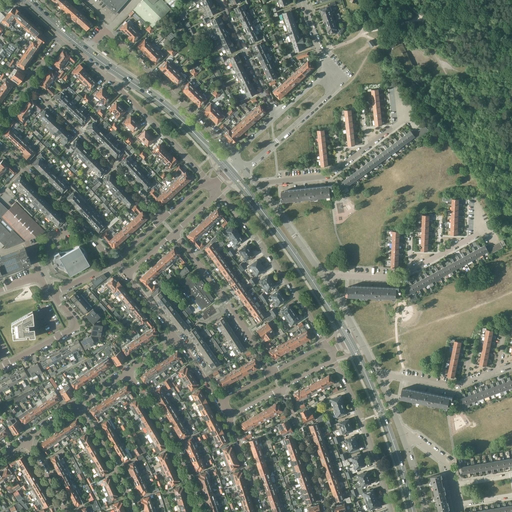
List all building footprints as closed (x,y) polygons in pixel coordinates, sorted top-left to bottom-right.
[(61,8),(63,10),(69,3),(67,2),(65,0),(63,0),(58,6),(61,8)] [(114,10),(113,12),(115,13),(127,0),(102,0),(111,8),(111,9),(113,11),(113,10),(114,10)] [(142,19),(151,28),(170,9),(162,0),(141,0),(133,10),(142,19)] [(65,12),(67,14),(74,7),(71,5),(72,3),(70,2),(69,3),(63,10),(65,12)] [(204,9),(206,12),(215,8),(213,4),(212,4),(211,3),(203,7),(203,9),(204,9)] [(234,9),(237,14),(245,9),(243,7),(245,6),(244,4),(234,9)] [(321,14),(322,15),(331,12),(330,6),(320,10),(320,11),(321,14)] [(72,19),(79,12),(74,7),(67,14),(70,17),(70,16),(72,18),(72,19)] [(21,13),(20,13),(15,8),(13,8),(13,9),(12,8),(8,13),(6,16),(6,17),(12,23),(15,20),(21,13)] [(215,8),(206,12),(205,13),(206,14),(206,15),(203,16),(204,17),(202,19),(203,21),(206,20),(205,18),(217,12),(215,8)] [(245,9),(237,14),(236,14),(238,17),(239,17),(240,18),(249,14),(247,12),(246,13),(245,9)] [(291,11),(283,13),(283,14),(282,14),(284,20),(293,16),(292,14),(292,13),(292,11),(291,11)] [(76,21),(77,22),(83,16),(83,15),(84,14),(82,12),(81,14),(79,12),(72,19),(75,22),(76,21)] [(324,19),(324,21),(333,18),(331,12),(322,15),(322,16),(323,15),(323,16),(322,17),(323,18),(324,19)] [(16,27),(19,24),(25,17),(22,15),(23,15),(21,13),(15,20),(17,22),(14,25),(13,26),(15,28),(15,27),(16,27)] [(240,21),(242,23),(250,20),(248,17),(250,17),(249,14),(240,18),(241,21),(240,21)] [(15,28),(13,26),(14,25),(12,23),(6,17),(5,16),(4,18),(2,21),(4,24),(8,28),(15,32),(17,29),(16,27),(15,27),(15,28)] [(81,26),(82,26),(87,20),(83,16),(77,22),(79,24),(79,25),(80,26),(81,26)] [(209,23),(210,26),(221,21),(219,16),(207,22),(206,20),(203,21),(204,23),(205,22),(206,25),(209,23)] [(280,27),(286,24),(294,22),(294,19),(294,17),(293,17),(293,16),(284,20),(285,23),(280,24),(280,27)] [(25,17),(19,24),(23,28),(29,21),(27,18),(26,19),(25,17)] [(326,26),(335,23),(333,18),(324,21),(325,23),(325,24),(325,26),(326,26)] [(243,25),(244,28),(253,24),(258,22),(257,19),(255,20),(252,22),(251,19),(250,20),(242,23),(243,26),(243,25)] [(89,21),(87,20),(82,26),(84,28),(83,29),(85,30),(86,30),(87,30),(89,29),(88,28),(92,24),(92,23),(90,20),(89,21)] [(213,31),(223,26),(222,25),(223,24),(221,20),(221,21),(210,26),(213,31)] [(23,28),(27,31),(33,25),(31,23),(31,22),(29,21),(23,28)] [(122,32),(123,33),(124,33),(132,26),(129,23),(130,23),(128,21),(120,29),(122,31),(122,32)] [(295,22),(294,22),(286,24),(288,28),(286,28),(287,31),(288,30),(296,27),(296,25),(296,24),(295,23),(295,22)] [(336,27),(335,23),(326,26),(326,27),(329,34),(331,33),(331,34),(335,33),(335,32),(337,31),(336,28),(337,28),(336,27)] [(254,26),(253,24),(244,28),(245,28),(244,29),(245,31),(246,31),(247,33),(261,26),(260,24),(257,25),(254,26)] [(27,31),(32,35),(38,28),(35,26),(35,27),(33,25),(27,31)] [(248,39),(257,35),(258,34),(257,31),(259,30),(262,29),(262,28),(264,27),(263,25),(261,26),(247,33),(248,35),(246,35),(248,39)] [(132,26),(124,33),(125,33),(124,35),(126,36),(127,36),(128,37),(135,31),(136,31),(136,30),(137,30),(135,28),(134,29),(132,26)] [(223,26),(213,31),(215,36),(216,35),(217,35),(222,32),(225,31),(224,28),(224,29),(223,26)] [(290,36),(290,35),(298,33),(297,30),(298,30),(297,28),(296,27),(288,30),(289,33),(288,34),(289,36),(290,36)] [(40,30),(38,28),(32,35),(36,39),(40,34),(42,32),(40,31),(40,30)] [(135,31),(128,37),(128,38),(128,39),(129,41),(130,41),(131,41),(131,40),(133,42),(141,34),(139,32),(138,32),(136,30),(136,31),(135,31)] [(226,34),(225,31),(222,32),(217,35),(216,35),(219,40),(228,36),(227,34),(226,34)] [(174,35),(171,32),(164,39),(168,42),(174,35)] [(292,41),(300,38),(299,36),(300,35),(299,33),(298,33),(290,35),(290,36),(289,36),(291,42),(292,41)] [(42,35),(40,34),(36,39),(34,40),(37,42),(36,44),(40,47),(41,45),(42,43),(43,43),(45,40),(46,39),(46,38),(42,35)] [(258,37),(257,35),(248,39),(251,43),(261,38),(260,36),(258,37)] [(220,43),(221,45),(230,41),(229,39),(228,36),(219,40),(221,42),(220,43)] [(142,50),(149,43),(147,41),(148,40),(146,38),(138,46),(140,48),(140,49),(141,51),(142,50)] [(303,38),(300,38),(292,41),(291,42),(293,47),(294,47),(304,44),(305,43),(303,38)] [(222,51),(233,46),(234,46),(232,42),(231,43),(230,41),(221,45),(219,46),(222,51)] [(38,50),(40,47),(36,44),(33,42),(31,44),(29,46),(36,51),(37,50),(38,50)] [(252,47),(255,51),(263,48),(265,47),(263,42),(252,47)] [(11,47),(7,52),(10,55),(16,48),(10,43),(8,45),(11,47)] [(153,47),(149,44),(149,43),(142,50),(144,52),(144,54),(145,55),(146,54),(146,55),(153,47)] [(305,46),(304,44),(294,47),(296,52),(306,49),(306,48),(305,46)] [(395,52),(392,51),(392,52),(392,53),(392,54),(392,55),(393,55),(393,56),(400,63),(401,66),(402,65),(407,71),(408,71),(409,71),(410,71),(410,70),(410,69),(411,69),(412,69),(412,68),(413,67),(413,66),(413,65),(412,64),(404,47),(403,47),(403,46),(402,46),(401,45),(400,45),(399,46),(398,46),(398,47),(397,47),(397,48),(396,49),(396,50),(397,50),(397,51),(395,52)] [(28,49),(26,51),(33,56),(35,54),(35,53),(36,51),(29,46),(27,48),(28,49)] [(223,53),(224,53),(225,55),(235,51),(233,46),(222,51),(223,53)] [(149,57),(150,59),(158,51),(153,47),(146,55),(147,55),(146,56),(148,57),(149,57)] [(263,48),(255,51),(254,52),(256,55),(257,55),(258,56),(265,53),(267,52),(265,50),(264,50),(263,48)] [(150,59),(151,59),(151,60),(152,62),(153,61),(155,63),(165,54),(160,49),(158,52),(158,51),(150,59)] [(60,55),(67,60),(68,58),(74,63),(76,61),(69,55),(66,52),(63,50),(60,55)] [(33,56),(26,51),(25,53),(24,53),(23,55),(30,60),(31,58),(31,59),(33,56)] [(265,53),(258,56),(259,59),(260,61),(268,57),(270,56),(268,51),(267,52),(265,53)] [(229,61),(231,63),(239,59),(237,54),(227,59),(228,61),(229,61)] [(22,57),(20,60),(27,65),(29,63),(28,62),(30,60),(23,55),(21,57),(22,57)] [(67,60),(60,55),(59,56),(58,57),(57,58),(57,59),(56,60),(63,64),(65,66),(69,61),(67,60)] [(268,57),(260,61),(261,64),(262,64),(263,66),(271,62),(272,61),(270,56),(268,57)] [(232,69),(241,64),(240,63),(242,63),(240,59),(239,59),(231,63),(232,66),(231,66),(232,69)] [(25,68),(27,65),(20,60),(19,62),(18,61),(16,64),(23,69),(25,67),(25,68)] [(63,64),(56,60),(53,65),(55,67),(56,66),(61,69),(62,67),(62,66),(63,64)] [(172,64),(167,60),(160,68),(162,70),(161,71),(163,72),(164,72),(172,64)] [(303,64),(310,72),(311,70),(312,71),(313,70),(313,68),(314,68),(310,64),(311,64),(308,61),(305,64),(305,63),(303,64)] [(263,69),(264,71),(272,67),(271,64),(272,64),(271,62),(263,66),(264,68),(263,69)] [(168,76),(176,68),(172,64),(164,72),(166,74),(166,75),(167,76),(168,76)] [(234,70),(235,73),(244,69),(243,67),(242,67),(241,64),(232,69),(233,71),(234,70)] [(303,64),(299,68),(305,76),(307,74),(308,75),(309,73),(309,72),(310,72),(303,64)] [(74,75),(76,77),(77,77),(83,70),(84,69),(80,65),(72,74),(73,75),(74,75)] [(192,75),(198,68),(196,66),(190,72),(192,75)] [(266,74),(267,76),(277,71),(276,71),(275,69),(274,70),(272,67),(264,71),(266,74)] [(171,79),(173,81),(181,72),(180,71),(179,72),(176,68),(168,76),(169,77),(168,78),(170,79),(171,79)] [(199,68),(198,68),(192,75),(194,77),(201,70),(199,68)] [(295,72),(295,73),(301,79),(303,78),(304,78),(305,77),(305,76),(299,68),(295,72)] [(14,69),(11,72),(21,80),(24,76),(23,76),(24,74),(17,70),(14,69)] [(237,79),(245,74),(244,72),(245,72),(244,69),(235,73),(236,76),(237,79)] [(52,72),(49,70),(45,75),(52,80),(54,78),(56,76),(51,72),(52,72)] [(78,79),(81,81),(88,74),(85,72),(83,70),(77,77),(76,77),(76,78),(78,80),(78,79)] [(277,71),(267,76),(266,76),(269,81),(277,77),(276,75),(278,74),(277,71)] [(19,83),(21,80),(11,72),(8,77),(10,79),(17,84),(18,83),(19,83)] [(181,72),(173,81),(173,82),(174,83),(175,83),(177,85),(187,75),(185,73),(184,74),(181,72)] [(297,83),(298,82),(299,82),(301,81),(301,80),(301,79),(295,73),(293,75),(292,74),(290,76),(297,83)] [(90,77),(88,74),(81,81),(83,84),(85,86),(85,85),(92,79),(90,77)] [(239,80),(240,83),(249,79),(247,77),(245,74),(237,79),(238,81),(239,80)] [(44,78),(42,80),(50,85),(51,83),(52,84),(53,81),(52,80),(45,75),(45,76),(44,76),(43,77),(44,78)] [(295,85),(297,83),(290,76),(289,77),(289,78),(287,81),(292,87),(293,87),(294,87),(295,86),(295,85)] [(85,85),(85,86),(87,88),(87,89),(89,90),(96,83),(94,81),(95,81),(92,78),(92,79),(85,85)] [(4,83),(3,85),(10,90),(11,87),(12,85),(13,84),(8,80),(8,81),(6,79),(4,82),(4,83)] [(249,79),(240,83),(241,86),(240,86),(241,89),(251,84),(250,84),(249,82),(250,82),(249,79)] [(55,93),(50,89),(52,86),(50,85),(42,80),(39,85),(42,87),(42,86),(46,89),(53,96),(55,93)] [(194,86),(191,83),(193,81),(191,80),(182,90),(184,92),(183,92),(185,94),(186,94),(194,86)] [(286,80),(281,84),(288,91),(289,91),(290,91),(291,90),(291,89),(292,87),(287,81),(286,80)] [(243,94),(254,89),(251,84),(241,89),(243,91),(243,90),(245,93),(243,94)] [(284,95),(285,95),(287,94),(287,93),(288,91),(281,84),(280,86),(278,88),(284,95)] [(1,86),(0,87),(0,89),(6,94),(7,92),(8,93),(10,90),(3,85),(1,87),(1,86)] [(57,94),(55,97),(54,98),(59,102),(65,96),(63,94),(65,92),(65,91),(67,89),(63,86),(61,89),(63,91),(58,95),(57,94)] [(190,98),(197,91),(195,89),(196,88),(194,86),(186,94),(188,96),(187,97),(189,98),(190,98)] [(214,96),(220,89),(218,87),(212,94),(214,96)] [(284,95),(278,88),(277,87),(273,91),(274,92),(274,93),(277,97),(278,99),(279,99),(280,99),(281,99),(283,98),(282,96),(284,95)] [(220,89),(214,96),(216,98),(220,94),(223,91),(221,88),(220,89)] [(379,95),(379,94),(378,90),(382,90),(382,88),(378,88),(378,89),(371,90),(371,89),(367,90),(368,91),(371,91),(372,96),(379,95)] [(98,101),(99,100),(106,92),(104,90),(103,90),(102,89),(94,96),(95,96),(94,97),(95,98),(95,99),(98,101)] [(256,94),(254,89),(243,94),(244,96),(243,97),(244,99),(256,94)] [(92,93),(89,90),(85,94),(86,95),(82,98),(84,101),(88,97),(92,93)] [(193,100),(195,103),(203,94),(201,92),(200,93),(197,91),(190,98),(191,98),(190,99),(192,101),(193,100)] [(109,95),(106,92),(99,100),(102,102),(101,103),(103,105),(110,97),(109,95)] [(204,93),(203,94),(195,103),(194,103),(196,105),(197,105),(199,107),(207,99),(205,97),(206,96),(204,93)] [(59,102),(63,106),(69,99),(67,98),(69,96),(67,94),(65,96),(59,102)] [(383,94),(379,94),(379,95),(372,96),(372,101),(373,102),(380,101),(380,100),(379,96),(383,96),(383,94)] [(70,99),(69,99),(63,106),(67,110),(79,97),(77,95),(72,101),(70,99)] [(67,110),(71,113),(77,107),(74,105),(80,98),(79,97),(67,110)] [(38,113),(42,109),(35,103),(32,100),(29,98),(26,102),(25,103),(32,108),(34,106),(38,109),(36,111),(38,113)] [(383,102),(383,101),(383,100),(380,100),(380,101),(373,102),(372,101),(368,101),(369,105),(373,104),(373,108),(380,107),(380,106),(380,102),(383,102)] [(22,108),(30,113),(31,114),(33,111),(31,110),(32,108),(25,103),(25,104),(24,104),(23,105),(23,106),(22,108)] [(111,112),(114,114),(121,106),(118,104),(116,103),(114,105),(113,104),(112,105),(113,106),(109,110),(111,112)] [(207,117),(208,116),(216,108),(215,107),(215,108),(212,105),(213,105),(211,103),(203,111),(205,113),(204,113),(205,114),(204,115),(206,116),(207,116),(207,117)] [(71,113),(74,117),(84,106),(83,105),(79,109),(77,107),(71,113)] [(99,107),(97,109),(95,107),(93,108),(99,114),(102,111),(106,107),(104,105),(103,106),(102,105),(100,108),(99,107)] [(254,108),(261,116),(262,115),(263,115),(265,113),(265,112),(262,108),(263,108),(260,105),(260,106),(259,105),(257,108),(255,106),(254,108)] [(86,108),(84,106),(74,117),(78,121),(84,114),(82,112),(82,111),(86,108)] [(115,118),(116,117),(117,119),(122,114),(123,113),(125,111),(123,109),(121,106),(114,114),(112,115),(115,118)] [(384,106),(380,106),(380,107),(373,108),(374,114),(381,113),(381,112),(380,108),(384,108),(384,106)] [(212,119),(212,120),(220,112),(217,109),(218,108),(216,107),(216,108),(208,116),(210,117),(210,118),(211,120),(212,119)] [(20,111),(19,112),(26,117),(28,114),(29,115),(30,113),(22,108),(21,109),(20,109),(19,111),(20,111)] [(249,112),(250,113),(256,120),(258,118),(259,119),(261,117),(260,116),(261,116),(254,108),(249,112)] [(355,110),(355,108),(351,109),(344,110),(344,109),(340,109),(341,112),(344,111),(345,116),(352,116),(352,115),(352,111),(355,110)] [(222,114),(220,112),(212,120),(212,121),(214,122),(215,122),(217,124),(224,117),(226,119),(231,115),(234,111),(232,109),(228,112),(225,115),(223,113),(222,114)] [(44,110),(41,114),(40,113),(31,122),(33,124),(38,119),(40,121),(41,120),(43,121),(49,115),(44,110)] [(256,120),(250,113),(249,112),(248,111),(244,115),(252,124),(254,122),(254,123),(257,121),(256,120)] [(26,117),(19,112),(16,117),(18,119),(17,121),(22,124),(25,120),(24,120),(26,117)] [(385,114),(385,113),(384,112),(381,112),(381,113),(374,114),(374,120),(382,119),(381,118),(381,114),(385,114)] [(84,114),(78,121),(83,125),(85,123),(84,122),(89,117),(92,120),(94,117),(91,114),(90,116),(88,114),(86,116),(84,114)] [(45,123),(47,125),(53,119),(49,115),(43,121),(41,123),(43,125),(45,123)] [(240,118),(242,121),(248,127),(250,126),(250,127),(253,125),(252,124),(244,115),(240,118)] [(86,128),(91,133),(97,126),(95,124),(97,122),(97,120),(96,119),(94,117),(92,120),(94,121),(89,126),(86,128)] [(125,125),(128,128),(135,120),(132,118),(130,117),(123,124),(125,126),(125,125)] [(375,126),(382,125),(382,120),(385,120),(385,118),(381,118),(382,119),(374,120),(375,126)] [(53,119),(47,125),(49,127),(45,131),(47,133),(49,130),(50,129),(57,122),(53,119)] [(7,138),(13,131),(19,124),(14,120),(12,122),(9,127),(7,128),(8,129),(5,131),(4,132),(3,134),(2,135),(3,136),(4,137),(6,138),(6,137),(7,138)] [(137,123),(135,120),(128,128),(130,130),(130,131),(132,133),(139,125),(137,123)] [(248,128),(248,127),(242,121),(240,123),(238,122),(237,124),(238,125),(244,131),(245,130),(246,130),(248,128)] [(52,130),(54,132),(61,126),(57,122),(50,129),(52,131),(52,130)] [(94,136),(98,140),(104,134),(102,131),(108,125),(107,124),(104,126),(102,128),(94,136)] [(239,135),(240,135),(234,129),(232,130),(230,129),(228,130),(225,127),(225,126),(223,124),(219,127),(221,130),(225,134),(224,135),(224,136),(225,138),(231,145),(236,139),(240,136),(239,135)] [(231,126),(234,129),(240,135),(241,134),(242,134),(244,132),(243,131),(244,131),(238,125),(236,127),(233,124),(231,126)] [(98,125),(97,126),(91,133),(94,136),(102,128),(98,125)] [(56,138),(64,129),(61,126),(54,132),(53,134),(56,138)] [(10,139),(11,141),(21,130),(20,128),(18,130),(17,130),(16,130),(14,133),(13,131),(7,138),(8,139),(10,139)] [(13,143),(14,145),(20,138),(18,136),(21,133),(23,130),(22,129),(21,130),(11,141),(12,142),(13,143)] [(60,137),(62,140),(63,139),(68,133),(64,129),(56,138),(52,142),(54,143),(60,137)] [(106,136),(104,134),(98,140),(102,144),(115,131),(113,129),(106,136)] [(317,131),(318,137),(325,136),(325,135),(325,131),(328,131),(328,129),(324,129),(324,130),(317,131)] [(102,144),(105,147),(112,141),(109,139),(111,137),(113,135),(114,135),(116,132),(115,131),(102,144)] [(140,139),(142,142),(149,134),(147,132),(146,132),(144,131),(137,138),(139,140),(140,139)] [(414,135),(411,131),(407,134),(405,131),(403,132),(405,135),(406,134),(410,140),(415,137),(414,135)] [(358,134),(357,133),(357,132),(354,133),(347,134),(347,140),(355,140),(354,138),(354,135),(358,134)] [(20,138),(14,145),(16,146),(17,147),(18,148),(25,141),(27,139),(29,137),(31,134),(32,133),(31,133),(28,136),(27,135),(25,137),(22,140),(20,138)] [(70,140),(73,137),(68,133),(63,139),(62,140),(66,143),(69,139),(70,140)] [(152,137),(149,134),(142,142),(144,144),(144,145),(146,147),(153,139),(151,137),(152,137)] [(398,136),(400,139),(401,138),(406,144),(410,140),(406,134),(405,135),(402,137),(400,135),(398,136)] [(318,137),(319,143),(326,142),(326,141),(325,137),(329,137),(328,135),(325,135),(325,136),(318,137)] [(347,140),(348,147),(355,146),(355,141),(358,140),(358,138),(354,138),(355,140),(347,140)] [(401,138),(400,139),(397,141),(395,138),(393,140),(395,142),(396,142),(401,148),(406,144),(401,138)] [(109,151),(117,143),(119,141),(118,139),(114,143),(112,141),(105,147),(109,151)] [(80,144),(75,140),(73,142),(73,143),(69,148),(67,146),(65,149),(66,150),(67,150),(71,154),(73,151),(80,144)] [(20,150),(22,152),(28,146),(26,143),(26,142),(25,141),(18,148),(20,149),(20,150)] [(319,143),(319,149),(326,148),(326,147),(326,143),(329,143),(329,141),(326,141),(326,142),(319,143)] [(388,143),(390,146),(391,145),(396,151),(401,148),(396,142),(395,142),(392,145),(390,142),(388,143)] [(117,143),(109,151),(113,155),(119,149),(117,147),(119,145),(117,143)] [(73,155),(75,157),(83,148),(80,144),(73,151),(75,153),(73,155)] [(113,155),(117,159),(119,157),(119,156),(124,151),(126,154),(129,152),(128,151),(130,149),(131,148),(128,145),(124,149),(123,148),(121,150),(119,149),(113,155)] [(152,160),(156,156),(163,149),(164,149),(161,146),(159,145),(151,152),(148,155),(152,160)] [(384,147),(386,149),(387,149),(391,155),(396,151),(391,145),(390,146),(387,148),(385,145),(384,147)] [(28,146),(22,152),(24,153),(25,154),(24,155),(25,156),(32,149),(33,148),(31,147),(30,148),(28,146)] [(319,149),(320,155),(327,154),(327,153),(327,149),(330,149),(330,147),(326,147),(326,148),(319,149)] [(80,159),(87,152),(83,148),(75,157),(72,159),(74,161),(78,157),(80,159)] [(24,157),(27,160),(28,159),(29,160),(36,153),(32,149),(25,156),(24,157)] [(129,152),(126,154),(128,156),(123,161),(123,160),(120,163),(124,167),(131,161),(129,159),(131,157),(130,156),(134,152),(132,149),(131,149),(129,152)] [(156,156),(158,158),(157,159),(157,160),(159,161),(160,161),(168,153),(165,150),(165,151),(163,149),(156,156)] [(387,149),(386,149),(383,152),(381,149),(379,150),(381,153),(382,152),(386,158),(391,155),(387,149)] [(34,167),(36,168),(42,162),(45,159),(41,156),(43,153),(41,152),(36,157),(38,158),(32,164),(34,166),(34,167)] [(83,163),(91,156),(87,152),(80,159),(82,162),(79,164),(81,166),(83,163)] [(374,154),(376,157),(377,156),(381,162),(386,158),(382,152),(381,153),(378,155),(376,153),(374,154)] [(164,165),(165,164),(172,157),(170,156),(170,155),(168,153),(160,161),(162,164),(163,163),(164,165)] [(327,154),(320,155),(321,161),(328,160),(328,159),(327,155),(330,155),(330,153),(327,153),(327,154)] [(88,166),(94,159),(91,156),(83,163),(87,167),(88,166)] [(173,156),(172,157),(165,164),(167,167),(169,169),(177,160),(173,156)] [(369,157),(371,160),(372,159),(376,165),(381,162),(377,156),(376,157),(373,159),(371,156),(369,157)] [(91,170),(98,163),(94,159),(88,166),(90,168),(86,172),(88,173),(90,171),(91,170)] [(321,161),(321,167),(328,166),(328,161),(331,161),(331,159),(328,159),(328,160),(321,161)] [(364,161),(366,164),(367,163),(372,169),(376,165),(372,159),(371,160),(368,162),(366,160),(364,161)] [(3,160),(0,162),(0,167),(4,172),(8,168),(14,175),(16,172),(9,166),(7,163),(4,160),(3,160)] [(46,165),(40,171),(41,173),(42,174),(43,176),(50,169),(48,167),(50,165),(50,164),(52,162),(50,161),(48,163),(46,165)] [(128,170),(136,163),(136,162),(135,161),(133,163),(131,161),(124,167),(128,170)] [(39,170),(40,171),(46,165),(45,163),(44,164),(42,162),(36,168),(37,170),(39,170)] [(98,163),(91,170),(93,171),(96,173),(102,167),(98,163)] [(136,163),(128,170),(131,174),(138,168),(136,166),(137,164),(136,163)] [(367,163),(366,164),(363,166),(361,163),(359,165),(361,167),(362,167),(367,173),(372,169),(367,163)] [(179,175),(187,183),(187,182),(188,183),(190,180),(192,178),(189,176),(179,166),(174,170),(177,172),(179,170),(181,173),(179,175)] [(50,169),(43,176),(45,177),(46,178),(47,179),(58,168),(56,167),(54,169),(52,171),(50,169)] [(103,173),(104,173),(106,171),(102,167),(96,173),(95,174),(97,178),(98,177),(98,178),(103,173)] [(355,168),(357,171),(357,170),(362,176),(361,177),(363,179),(365,178),(363,176),(367,173),(362,167),(361,167),(358,170),(356,167),(355,168)] [(58,168),(47,179),(49,181),(49,182),(51,183),(57,177),(55,174),(57,172),(59,170),(58,168)] [(131,174),(135,178),(142,172),(140,170),(138,168),(131,174)] [(352,170),(351,171),(350,172),(352,174),(353,174),(357,180),(361,177),(362,176),(357,170),(357,171),(354,173),(352,170)] [(135,178),(139,182),(145,176),(142,172),(135,178)] [(139,182),(142,186),(148,180),(155,174),(154,172),(148,177),(146,175),(145,176),(139,182)] [(57,177),(51,183),(52,185),(53,185),(55,186),(64,177),(66,175),(65,174),(62,176),(59,178),(57,177)] [(113,179),(109,174),(107,176),(107,177),(103,181),(107,185),(113,179)] [(345,175),(347,178),(348,177),(352,183),(357,180),(353,174),(352,174),(349,177),(347,174),(345,175)] [(176,180),(183,187),(185,185),(185,184),(187,183),(179,175),(178,176),(178,177),(177,177),(178,178),(176,180)] [(17,186),(24,179),(22,178),(21,178),(20,176),(13,182),(17,186)] [(57,189),(58,190),(65,184),(68,181),(64,177),(55,186),(56,188),(57,189)] [(340,179),(342,182),(343,181),(347,187),(352,183),(348,177),(347,178),(344,180),(342,178),(340,179)] [(24,179),(17,186),(19,188),(17,190),(19,192),(19,191),(27,184),(26,182),(25,181),(24,179)] [(109,190),(117,182),(113,179),(107,185),(109,187),(107,189),(108,190),(109,190)] [(103,182),(102,182),(101,180),(98,183),(91,189),(94,191),(103,182)] [(148,180),(142,186),(147,191),(150,188),(151,190),(157,184),(155,182),(152,184),(151,182),(150,182),(148,180)] [(170,182),(178,190),(180,189),(181,189),(183,187),(176,180),(174,182),(173,181),(172,183),(171,182),(170,182)] [(342,191),(344,194),(345,193),(343,190),(347,187),(343,181),(342,182),(339,184),(337,181),(335,182),(338,185),(342,190),(342,191)] [(109,190),(112,194),(120,186),(117,182),(109,190)] [(168,187),(168,188),(175,195),(177,192),(178,190),(170,182),(169,184),(167,186),(168,187)] [(29,185),(27,184),(19,191),(21,193),(23,191),(25,193),(31,187),(30,185),(29,185)] [(65,184),(58,190),(60,192),(61,192),(62,194),(70,187),(68,185),(67,186),(65,184)] [(281,192),(282,202),(331,197),(330,192),(333,191),(335,191),(334,189),(332,189),(332,185),(329,186),(329,185),(329,187),(281,192)] [(112,194),(115,198),(124,190),(120,186),(112,194)] [(25,197),(27,198),(34,191),(33,189),(33,188),(31,187),(25,193),(27,195),(25,197)] [(165,189),(163,190),(170,198),(172,196),(172,197),(175,195),(168,188),(166,190),(165,189)] [(74,191),(67,198),(68,200),(70,202),(77,196),(79,194),(75,190),(74,191)] [(119,198),(121,200),(127,194),(124,190),(115,198),(114,200),(115,202),(119,198)] [(162,193),(160,195),(166,202),(168,200),(168,199),(170,198),(163,190),(161,192),(162,193)] [(28,201),(30,199),(32,201),(39,194),(37,193),(36,192),(34,191),(27,198),(26,199),(28,201)] [(164,204),(166,202),(160,195),(158,197),(154,192),(151,194),(156,199),(155,199),(159,203),(158,203),(161,206),(163,204),(164,204)] [(32,204),(34,206),(42,198),(41,197),(40,196),(39,194),(32,201),(34,203),(32,204)] [(72,204),(74,206),(82,198),(79,194),(77,196),(70,202),(71,204),(72,204)] [(121,200),(125,204),(131,198),(127,194),(121,200)] [(40,208),(46,202),(45,200),(44,200),(42,198),(34,206),(36,208),(38,206),(40,208)] [(82,198),(74,206),(75,207),(75,208),(77,210),(86,202),(82,198)] [(132,206),(135,204),(136,203),(131,198),(125,204),(128,208),(131,205),(132,206)] [(26,241),(46,233),(45,232),(16,202),(8,210),(2,216),(20,235),(26,241)] [(41,211),(43,212),(49,206),(48,204),(48,203),(46,202),(40,208),(42,210),(41,211)] [(80,212),(81,213),(89,205),(86,202),(77,210),(79,212),(80,212)] [(83,216),(84,218),(93,209),(89,205),(81,213),(82,215),(83,216)] [(140,209),(136,205),(132,209),(134,211),(135,210),(139,214),(137,216),(143,223),(146,220),(148,217),(146,215),(145,215),(142,212),(140,209)] [(51,207),(49,206),(43,212),(45,214),(45,213),(47,215),(54,209),(52,208),(51,207)] [(46,217),(49,221),(57,213),(55,212),(55,211),(54,209),(47,215),(46,217)] [(88,221),(95,215),(97,213),(94,209),(93,209),(84,218),(86,219),(87,220),(88,221)] [(218,209),(215,211),(215,210),(212,212),(213,213),(218,219),(219,219),(221,217),(225,222),(222,224),(225,226),(229,223),(223,215),(219,212),(220,211),(218,209)] [(58,215),(57,213),(49,221),(49,222),(50,224),(53,221),(55,223),(61,217),(59,215),(58,215)] [(219,220),(219,219),(218,219),(213,213),(211,215),(211,214),(208,216),(214,223),(216,221),(217,222),(219,220)] [(0,241),(7,248),(21,243),(24,242),(19,237),(20,235),(2,216),(0,214),(0,241)] [(92,225),(98,219),(95,215),(88,221),(90,223),(90,224),(92,225)] [(133,216),(131,217),(139,226),(141,224),(143,223),(137,216),(135,218),(133,216)] [(206,219),(204,221),(211,227),(213,226),(212,225),(214,223),(208,216),(206,218),(206,219)] [(58,227),(59,228),(67,225),(66,222),(63,223),(64,221),(63,219),(63,218),(61,217),(55,223),(54,224),(58,227)] [(110,223),(107,226),(109,228),(118,220),(116,217),(110,222),(110,223)] [(129,223),(135,230),(138,228),(137,227),(139,226),(131,217),(130,219),(131,221),(129,223)] [(102,223),(100,221),(101,220),(99,218),(98,219),(92,225),(93,227),(94,228),(95,229),(102,223)] [(209,229),(211,227),(204,221),(203,222),(202,222),(200,224),(206,231),(208,229),(209,229)] [(97,231),(98,232),(99,233),(106,227),(104,225),(102,223),(95,229),(97,231)] [(126,224),(124,226),(131,233),(132,232),(133,232),(135,230),(129,223),(127,225),(126,224)] [(198,226),(196,228),(202,235),(204,233),(203,233),(206,231),(200,224),(197,226),(198,226)] [(230,227),(229,226),(227,228),(228,229),(224,231),(228,236),(236,231),(237,230),(236,229),(236,228),(235,226),(234,226),(233,225),(230,227)] [(131,233),(124,226),(122,228),(123,229),(121,231),(127,238),(129,235),(131,233)] [(202,235),(196,228),(194,230),(194,229),(191,232),(197,238),(200,236),(200,237),(202,235)] [(118,232),(116,234),(122,241),(124,239),(125,240),(127,238),(121,231),(118,233),(118,232)] [(228,236),(231,241),(239,235),(236,231),(228,236)] [(109,234),(106,232),(102,235),(111,246),(113,249),(116,247),(118,245),(112,238),(110,240),(107,236),(109,234)] [(197,238),(191,232),(189,234),(187,236),(189,239),(190,238),(200,249),(204,245),(201,242),(199,244),(195,240),(197,238)] [(122,241),(116,234),(114,235),(115,236),(112,238),(118,245),(121,243),(121,242),(122,241)] [(243,240),(239,235),(231,241),(233,244),(232,244),(233,247),(238,244),(240,242),(242,241),(243,240)] [(208,253),(217,247),(215,244),(213,246),(211,244),(205,249),(205,250),(206,251),(207,252),(208,253)] [(483,254),(488,251),(487,249),(485,245),(480,247),(479,244),(477,245),(478,249),(479,248),(483,254)] [(246,245),(243,247),(241,248),(241,249),(236,252),(238,254),(239,253),(241,256),(250,250),(246,245)] [(60,268),(61,269),(62,269),(64,270),(66,270),(70,276),(89,264),(86,258),(86,257),(86,256),(86,255),(86,254),(85,253),(85,252),(85,251),(84,251),(84,250),(83,250),(83,249),(82,248),(81,247),(80,247),(79,247),(78,246),(70,251),(68,251),(67,252),(64,252),(62,252),(61,253),(59,253),(54,256),(55,257),(54,258),(54,259),(54,260),(54,261),(54,262),(54,263),(55,264),(56,265),(57,266),(57,267),(58,267),(59,268),(60,268)] [(217,247),(208,253),(209,255),(209,256),(210,257),(211,257),(211,258),(218,253),(216,250),(218,249),(217,247)] [(471,248),(473,251),(474,251),(478,257),(483,254),(479,248),(478,249),(475,250),(473,247),(471,248)] [(26,265),(31,263),(28,256),(27,253),(26,251),(25,248),(17,251),(0,257),(0,275),(2,275),(3,275),(2,274),(5,273),(5,274),(5,275),(5,276),(6,276),(8,276),(10,275),(11,275),(14,274),(16,273),(18,272),(20,271),(21,271),(21,270),(21,269),(20,269),(19,268),(23,266),(24,266),(24,267),(26,266),(26,265)] [(171,249),(169,252),(175,259),(177,257),(181,261),(183,259),(176,251),(177,250),(174,248),(172,250),(171,249)] [(253,255),(250,250),(241,256),(240,257),(242,260),(244,262),(248,259),(251,257),(250,257),(253,255)] [(466,251),(468,254),(469,254),(472,260),(478,257),(474,251),(473,251),(470,253),(468,250),(466,251)] [(173,261),(175,259),(169,252),(167,253),(167,254),(165,256),(172,264),(174,262),(173,261)] [(218,253),(211,258),(211,259),(212,260),(213,260),(214,262),(222,257),(218,253)] [(461,254),(463,257),(464,257),(467,263),(472,260),(469,254),(468,254),(465,256),(463,253),(461,254)] [(160,259),(167,266),(168,268),(172,264),(165,256),(163,257),(160,259)] [(456,257),(457,260),(458,260),(462,266),(467,263),(464,257),(463,257),(459,259),(458,256),(456,257)] [(222,257),(214,262),(216,264),(216,265),(217,266),(218,267),(225,262),(222,257)] [(165,268),(167,266),(160,259),(158,261),(159,262),(157,263),(163,270),(165,269),(165,268)] [(458,260),(457,260),(454,262),(452,259),(450,260),(452,263),(453,262),(456,269),(462,266),(458,260)] [(251,272),(252,271),(261,265),(257,260),(254,262),(252,263),(252,264),(247,267),(251,272)] [(225,262),(218,267),(218,268),(219,269),(221,271),(228,266),(225,262)] [(445,263),(447,266),(448,265),(451,272),(456,269),(453,262),(452,263),(449,265),(447,262),(445,263)] [(155,264),(152,267),(158,274),(161,272),(163,270),(157,263),(155,265),(155,264)] [(261,265),(252,271),(254,274),(252,275),(254,277),(259,274),(261,272),(264,270),(261,265)] [(442,265),(441,265),(440,266),(442,269),(442,268),(446,275),(445,275),(447,278),(449,277),(447,274),(451,272),(448,265),(447,266),(443,268),(442,265)] [(224,275),(224,276),(231,271),(228,266),(221,271),(222,273),(223,275),(224,275)] [(156,276),(158,274),(152,267),(150,269),(148,271),(155,278),(157,276),(156,276)] [(181,276),(185,273),(189,271),(186,267),(178,272),(181,276)] [(435,268),(436,272),(437,271),(441,277),(445,275),(446,275),(442,268),(442,269),(438,271),(436,268),(435,268)] [(429,271),(431,274),(432,274),(435,280),(441,277),(437,271),(436,272),(433,273),(431,270),(429,271)] [(146,272),(144,274),(150,281),(153,279),(153,280),(155,278),(148,271),(147,273),(146,272)] [(226,278),(227,280),(234,275),(231,271),(224,276),(225,279),(226,278)] [(424,274),(426,277),(427,277),(430,283),(429,284),(431,286),(434,285),(432,282),(435,280),(432,274),(431,274),(428,276),(426,273),(424,274)] [(144,274),(143,275),(141,276),(142,277),(139,279),(142,282),(142,281),(146,285),(152,292),(156,288),(154,285),(152,287),(148,283),(150,281),(144,274)] [(230,284),(231,285),(238,280),(236,277),(237,276),(236,274),(234,275),(227,280),(229,282),(228,282),(230,284)] [(103,275),(92,280),(95,284),(90,288),(92,290),(106,278),(104,276),(103,275)] [(262,287),(271,280),(268,275),(265,277),(262,278),(263,279),(258,282),(262,287)] [(110,288),(117,282),(116,280),(115,278),(114,278),(113,276),(107,281),(108,282),(106,283),(109,286),(107,287),(109,290),(110,288)] [(190,298),(192,296),(204,288),(205,286),(200,280),(198,282),(196,279),(192,282),(188,276),(181,282),(187,290),(185,291),(186,292),(186,291),(190,297),(190,298)] [(422,279),(421,276),(419,277),(421,280),(425,286),(426,286),(429,284),(430,283),(427,277),(426,277),(422,279)] [(414,280),(415,283),(416,283),(419,289),(425,286),(421,280),(417,282),(415,279),(414,280)] [(235,291),(243,285),(241,282),(240,283),(238,280),(231,285),(232,286),(231,287),(233,289),(235,291)] [(275,285),(273,283),(271,280),(262,287),(265,292),(270,289),(272,288),(272,287),(275,285)] [(122,285),(119,282),(118,281),(117,282),(110,288),(112,290),(111,291),(112,293),(117,290),(116,290),(119,288),(121,287),(120,286),(122,285)] [(411,285),(414,292),(419,289),(416,283),(415,283),(412,285),(410,282),(408,283),(410,286),(411,285)] [(237,294),(238,295),(245,290),(243,287),(244,287),(243,285),(235,291),(236,292),(236,293),(237,294)] [(406,288),(405,285),(403,286),(405,289),(409,295),(408,295),(410,298),(412,297),(411,295),(411,294),(414,292),(411,285),(410,286),(406,288)] [(116,298),(117,296),(124,290),(122,288),(122,289),(121,287),(119,288),(116,290),(117,290),(112,293),(116,298)] [(348,287),(348,297),(396,299),(396,293),(399,294),(401,294),(401,291),(399,291),(399,287),(396,287),(396,289),(348,287)] [(156,290),(157,291),(151,295),(153,297),(157,302),(164,296),(166,294),(164,291),(163,290),(162,290),(161,291),(159,288),(156,290)] [(209,301),(212,299),(204,288),(192,296),(197,302),(202,309),(210,302),(209,301)] [(249,293),(252,292),(254,290),(253,288),(248,292),(246,289),(245,290),(238,295),(238,296),(239,298),(240,298),(241,299),(249,293)] [(70,300),(72,303),(79,296),(75,292),(75,293),(73,290),(67,294),(70,297),(69,298),(70,300)] [(117,296),(120,300),(123,298),(122,298),(124,296),(125,297),(127,295),(125,293),(126,292),(124,290),(117,296)] [(271,298),(273,301),(282,295),(278,290),(275,292),(273,293),(273,294),(268,297),(270,299),(271,298)] [(244,303),(244,304),(251,299),(249,296),(251,295),(249,293),(241,299),(242,301),(242,302),(243,303),(244,303)] [(81,294),(79,296),(72,303),(74,305),(75,304),(76,306),(85,298),(81,294)] [(123,298),(120,300),(124,304),(131,298),(129,296),(129,297),(127,295),(125,297),(124,296),(122,298),(123,298)] [(285,300),(282,295),(273,301),(275,304),(274,305),(275,307),(280,304),(282,303),(282,302),(285,300)] [(157,302),(160,306),(167,300),(169,298),(168,297),(166,299),(164,296),(157,302)] [(88,303),(85,298),(76,306),(78,308),(77,308),(79,311),(88,303)] [(124,304),(127,308),(130,306),(129,306),(131,304),(132,305),(134,303),(132,301),(133,300),(131,298),(124,304)] [(255,303),(251,299),(244,304),(245,304),(244,305),(246,307),(248,308),(255,303)] [(167,300),(160,306),(163,310),(170,305),(167,300)] [(92,307),(88,303),(79,311),(81,313),(82,312),(83,314),(92,307)] [(128,314),(129,313),(138,306),(136,304),(135,305),(134,303),(132,305),(131,304),(129,306),(130,306),(127,308),(125,310),(128,314)] [(172,303),(170,305),(163,310),(167,314),(174,309),(176,307),(172,303)] [(251,312),(251,313),(258,308),(255,303),(248,308),(249,310),(248,311),(250,313),(251,312)] [(283,316),(292,310),(289,305),(286,307),(285,307),(283,308),(283,309),(278,312),(280,315),(281,314),(283,316)] [(138,313),(141,311),(139,309),(139,308),(138,306),(129,313),(132,317),(134,316),(136,314),(138,312),(138,313)] [(86,317),(88,319),(96,313),(93,308),(86,314),(87,316),(86,317)] [(253,315),(254,317),(261,312),(258,308),(251,313),(251,314),(252,315),(253,315)] [(167,314),(170,319),(177,313),(174,309),(167,314)] [(292,310),(283,316),(287,321),(295,315),(292,310)] [(136,314),(134,316),(137,320),(144,315),(143,312),(142,313),(141,311),(138,313),(138,312),(136,314)] [(263,311),(261,312),(254,317),(255,319),(255,320),(256,321),(257,321),(258,323),(261,320),(265,317),(264,317),(263,315),(265,313),(263,311)] [(33,324),(33,323),(32,312),(11,324),(13,339),(18,338),(35,337),(34,328),(30,329),(29,324),(33,324)] [(100,317),(96,313),(88,319),(91,322),(91,321),(93,323),(100,322),(99,318),(100,317)] [(170,319),(173,323),(180,317),(177,313),(170,319)] [(296,314),(295,315),(287,321),(289,324),(288,324),(290,326),(294,323),(294,324),(297,322),(296,322),(300,319),(299,318),(299,317),(298,316),(297,316),(296,314)] [(139,326),(145,321),(147,319),(146,317),(144,315),(137,320),(139,322),(138,324),(139,326)] [(219,327),(226,322),(223,317),(222,318),(221,316),(215,320),(219,327)] [(184,322),(180,317),(173,323),(176,327),(184,322)] [(149,329),(154,337),(156,335),(158,333),(149,320),(148,320),(147,319),(145,321),(146,322),(145,324),(147,327),(149,326),(151,328),(149,329)] [(190,327),(189,325),(185,320),(184,322),(176,327),(180,332),(183,330),(183,331),(186,329),(188,329),(190,327)] [(92,326),(91,329),(101,331),(102,326),(101,325),(100,322),(93,323),(93,326),(92,326)] [(222,331),(229,326),(226,322),(219,327),(222,331)] [(260,335),(260,336),(271,328),(271,327),(268,322),(265,324),(264,323),(256,329),(257,330),(257,331),(258,333),(259,335),(260,335)] [(298,329),(300,333),(305,342),(310,339),(309,337),(310,337),(306,330),(303,325),(301,322),(297,325),(296,326),(298,329)] [(222,331),(225,336),(232,331),(229,326),(222,331)] [(190,337),(198,332),(195,327),(192,329),(191,328),(190,327),(188,329),(186,329),(183,331),(186,334),(187,333),(190,337)] [(145,333),(149,339),(151,338),(152,338),(154,337),(149,329),(149,330),(148,328),(143,331),(145,333)] [(275,334),(273,331),(271,328),(260,336),(260,337),(261,338),(262,338),(263,339),(265,341),(275,334)] [(100,337),(101,331),(91,329),(91,332),(92,332),(91,335),(97,340),(99,336),(100,337)] [(235,336),(232,331),(225,336),(228,340),(235,336)] [(190,337),(193,342),(201,336),(198,332),(190,337)] [(302,343),(305,342),(300,333),(299,333),(298,332),(294,334),(295,337),(300,345),(302,343)] [(145,333),(140,336),(145,343),(147,341),(149,339),(145,333)] [(88,336),(85,337),(90,346),(95,344),(94,343),(97,340),(91,335),(88,337),(88,336)] [(140,336),(135,339),(140,346),(142,344),(142,345),(145,343),(140,336)] [(201,336),(193,342),(196,346),(204,341),(201,336)] [(228,340),(231,345),(238,340),(235,336),(228,340)] [(85,349),(90,346),(85,337),(82,339),(83,340),(80,341),(85,349)] [(292,337),(289,339),(294,347),(297,346),(298,346),(300,345),(295,337),(293,338),(292,337)] [(131,342),(136,349),(138,348),(137,347),(140,346),(135,339),(131,342)] [(292,349),(294,347),(289,339),(288,340),(288,341),(285,343),(289,351),(292,349)] [(460,348),(461,347),(461,343),(465,344),(465,342),(462,341),(461,342),(455,341),(455,340),(450,339),(450,343),(454,343),(453,347),(460,348)] [(73,342),(77,351),(82,348),(78,340),(76,341),(75,340),(73,342)] [(238,340),(231,345),(234,349),(241,345),(238,340)] [(127,341),(125,342),(131,351),(133,350),(133,351),(136,349),(131,342),(128,343),(127,341)] [(196,346),(199,350),(207,345),(204,341),(196,346)] [(72,353),(77,351),(73,342),(70,343),(70,344),(68,345),(72,353)] [(115,343),(116,343),(115,342),(112,343),(109,346),(113,351),(121,363),(126,360),(120,352),(117,353),(115,350),(117,350),(115,348),(117,346),(115,343)] [(130,352),(131,351),(125,342),(120,346),(121,347),(126,355),(127,354),(128,354),(130,353),(130,352)] [(282,343),(279,344),(284,353),(287,351),(287,352),(289,351),(285,343),(283,344),(282,343)] [(277,347),(274,348),(279,357),(281,355),(281,354),(284,353),(279,344),(277,346),(277,347)] [(72,353),(68,345),(66,346),(66,345),(63,347),(68,356),(72,353)] [(199,350),(203,355),(210,350),(207,345),(199,350)] [(247,347),(245,348),(244,349),(241,345),(234,349),(232,350),(235,355),(242,351),(243,353),(249,350),(247,347)] [(103,350),(107,355),(108,357),(110,356),(116,366),(121,363),(113,351),(109,346),(103,350)] [(59,350),(63,358),(68,356),(63,347),(60,348),(61,349),(59,350)] [(271,348),(272,349),(268,350),(273,360),(276,358),(277,358),(278,357),(279,357),(274,348),(274,347),(271,348)] [(58,361),(63,358),(59,350),(57,351),(56,350),(53,352),(58,361)] [(213,354),(210,350),(203,355),(206,359),(213,354)] [(53,363),(58,361),(53,352),(51,353),(51,354),(49,355),(53,363)] [(172,355),(177,362),(179,360),(182,364),(184,363),(177,352),(175,354),(174,353),(172,354),(172,355)] [(206,359),(209,364),(216,359),(213,354),(206,359)] [(53,363),(49,355),(47,356),(47,355),(44,357),(49,366),(53,363)] [(102,361),(107,368),(111,365),(107,358),(108,357),(107,355),(105,356),(104,357),(103,357),(102,356),(100,358),(101,359),(102,361)] [(170,357),(168,358),(169,360),(168,361),(170,363),(170,362),(172,365),(177,362),(172,355),(171,355),(170,356),(170,357)] [(44,368),(49,366),(44,357),(41,358),(42,359),(39,360),(40,363),(44,368)] [(173,367),(172,365),(170,362),(170,363),(168,361),(169,360),(168,358),(165,360),(164,360),(163,360),(163,361),(167,368),(170,366),(171,368),(173,367)] [(254,370),(256,369),(258,368),(257,367),(258,366),(254,358),(248,362),(249,362),(253,371),(254,370)] [(102,361),(101,359),(99,361),(99,362),(98,363),(103,371),(105,370),(105,369),(107,368),(102,361)] [(216,359),(209,364),(212,369),(211,369),(213,372),(218,368),(218,369),(222,366),(220,363),(220,364),(216,359)] [(161,363),(158,365),(159,367),(160,366),(162,368),(161,368),(163,371),(167,368),(163,361),(162,361),(161,362),(161,363)] [(245,363),(243,365),(248,373),(250,371),(251,372),(253,371),(249,362),(246,364),(245,363)] [(44,368),(40,363),(38,364),(37,363),(35,365),(35,364),(32,365),(37,374),(42,372),(41,370),(43,368),(44,368)] [(98,363),(93,366),(98,374),(100,372),(100,373),(103,371),(98,363)] [(37,374),(32,365),(29,367),(27,369),(28,369),(25,371),(28,377),(28,376),(31,375),(32,377),(37,374)] [(166,375),(163,371),(161,368),(162,368),(160,366),(159,367),(158,365),(156,366),(155,366),(154,366),(154,367),(158,374),(161,372),(165,378),(167,377),(166,375)] [(238,368),(242,376),(245,375),(245,374),(248,373),(243,365),(240,366),(241,367),(238,368)] [(98,374),(93,366),(88,370),(94,377),(96,376),(96,375),(98,374)] [(87,367),(82,371),(89,380),(91,379),(94,377),(88,370),(87,367)] [(154,377),(158,374),(154,367),(154,368),(153,367),(152,368),(152,369),(149,371),(151,373),(151,372),(153,374),(152,375),(154,377)] [(182,376),(189,372),(189,371),(189,370),(188,369),(187,369),(186,367),(178,372),(179,374),(180,374),(182,376)] [(235,369),(233,370),(237,379),(240,377),(242,376),(238,368),(235,370),(235,369)] [(21,370),(21,369),(18,371),(23,379),(28,377),(25,371),(24,369),(21,370)] [(231,372),(228,374),(232,382),(234,381),(234,380),(237,379),(233,370),(231,371),(231,372)] [(16,373),(14,374),(18,382),(19,384),(24,382),(23,379),(18,371),(15,372),(16,373)] [(79,376),(84,384),(87,382),(86,382),(89,380),(82,371),(78,374),(79,376)] [(145,373),(149,380),(152,378),(156,385),(158,384),(157,381),(154,377),(152,375),(153,374),(151,372),(151,373),(149,371),(147,372),(146,372),(145,373)] [(217,371),(213,373),(215,376),(216,379),(222,376),(220,374),(219,374),(217,371)] [(183,382),(185,381),(192,376),(192,375),(191,373),(190,373),(189,372),(182,376),(180,378),(183,382)] [(145,373),(145,374),(144,374),(144,373),(143,374),(143,375),(140,377),(145,383),(148,387),(150,386),(148,384),(149,380),(145,373)] [(9,376),(13,384),(18,382),(14,374),(12,375),(11,374),(9,376)] [(226,385),(227,384),(229,383),(230,383),(232,382),(228,374),(225,376),(224,375),(222,376),(226,385)] [(329,375),(324,378),(329,385),(332,384),(332,385),(335,383),(331,376),(330,377),(329,375)] [(4,379),(9,387),(13,384),(9,376),(6,377),(6,378),(4,379)] [(75,379),(80,386),(82,385),(84,384),(79,376),(75,379)] [(187,386),(188,386),(195,381),(194,379),(194,378),(193,377),(192,377),(192,376),(185,381),(186,384),(187,386)] [(222,376),(216,379),(220,386),(221,385),(222,387),(226,385),(222,376)] [(49,379),(55,389),(57,387),(51,378),(49,379)] [(329,386),(329,385),(324,378),(322,379),(321,379),(319,380),(324,388),(327,387),(329,386)] [(9,387),(4,379),(2,380),(2,379),(0,380),(0,382),(4,389),(5,392),(10,389),(9,387)] [(80,386),(75,379),(73,380),(72,379),(69,380),(70,382),(75,389),(80,386)] [(165,384),(168,389),(172,386),(168,379),(162,383),(164,385),(165,384)] [(317,382),(314,383),(319,392),(321,391),(321,390),(324,388),(319,380),(317,381),(317,382)] [(511,387),(510,381),(509,381),(505,383),(504,380),(502,380),(503,383),(504,383),(506,390),(511,387)] [(189,389),(190,391),(198,386),(197,384),(197,383),(196,381),(195,381),(188,386),(190,389),(189,389)] [(496,382),(497,385),(498,385),(501,392),(500,392),(501,396),(504,394),(503,391),(506,390),(504,383),(503,383),(499,385),(498,382),(496,382)] [(311,384),(309,386),(313,394),(317,392),(317,393),(319,392),(314,383),(312,385),(311,384)] [(490,384),(492,388),(493,387),(495,394),(500,392),(501,392),(498,385),(497,385),(494,387),(492,384),(490,384)] [(131,392),(127,386),(126,386),(125,386),(122,388),(122,389),(126,396),(129,394),(132,399),(133,399),(135,398),(134,397),(131,392)] [(153,394),(155,397),(163,392),(162,389),(163,388),(162,386),(152,392),(154,394),(153,394)] [(313,394),(309,386),(307,387),(307,388),(307,387),(304,389),(309,398),(311,396),(311,395),(313,394)] [(490,396),(495,394),(493,387),(492,388),(488,389),(487,386),(485,386),(486,390),(487,389),(490,396)] [(66,387),(63,388),(69,398),(74,394),(70,387),(67,389),(66,387)] [(69,398),(63,388),(61,390),(59,391),(60,394),(65,401),(69,398)] [(479,388),(480,392),(481,391),(484,398),(483,398),(484,402),(486,401),(485,398),(490,396),(487,389),(486,390),(482,391),(481,388),(479,388)] [(119,391),(118,392),(119,394),(118,395),(120,397),(120,396),(122,399),(126,396),(122,389),(121,389),(119,390),(119,391)] [(301,390),(299,391),(303,399),(306,398),(307,399),(309,398),(304,389),(301,390)] [(449,398),(403,389),(402,389),(400,399),(448,408),(449,403),(453,404),(454,402),(452,401),(452,397),(450,396),(449,398)] [(55,402),(60,399),(55,392),(54,390),(51,392),(49,393),(55,402)] [(203,395),(202,395),(201,393),(202,393),(201,391),(200,391),(200,390),(191,395),(194,400),(203,395)] [(474,390),(475,394),(476,393),(478,400),(477,400),(478,404),(480,403),(479,400),(483,398),(484,398),(481,391),(480,392),(477,393),(476,390),(474,390)] [(158,401),(166,396),(165,394),(165,393),(164,391),(163,392),(155,397),(156,398),(156,399),(157,401),(158,401)] [(295,393),(294,394),(293,394),(298,403),(301,409),(306,407),(303,402),(304,401),(304,400),(303,399),(299,391),(298,391),(295,393)] [(119,394),(118,392),(115,393),(114,393),(113,394),(113,395),(117,402),(122,399),(120,396),(120,397),(118,395),(119,394)] [(468,392),(469,396),(470,395),(473,402),(472,402),(473,406),(476,405),(474,401),(477,400),(478,400),(476,393),(475,394),(471,395),(470,392),(468,392)] [(45,396),(46,399),(51,406),(54,404),(53,404),(55,402),(49,393),(45,396)] [(462,394),(463,398),(464,397),(467,404),(466,404),(467,408),(470,407),(469,403),(472,402),(473,402),(470,395),(469,396),(465,397),(464,394),(462,394)] [(113,405),(117,402),(113,395),(112,395),(110,396),(110,397),(108,398),(109,400),(110,400),(111,402),(113,405)] [(203,397),(203,395),(194,400),(195,402),(194,403),(195,406),(197,405),(206,400),(206,399),(205,397),(204,397),(204,396),(203,397)] [(161,406),(169,401),(167,398),(168,398),(167,396),(166,396),(158,401),(159,402),(158,403),(159,404),(160,404),(161,406)] [(343,398),(342,397),(341,396),(337,397),(335,398),(330,400),(331,403),(333,406),(342,402),(343,402),(343,400),(343,398)] [(464,397),(463,398),(460,399),(459,396),(457,396),(458,400),(459,400),(461,406),(460,406),(462,410),(464,409),(462,406),(466,404),(467,404),(464,397)] [(104,401),(108,408),(113,405),(111,402),(110,400),(109,400),(108,398),(106,400),(105,399),(104,400),(104,401)] [(36,403),(37,405),(42,412),(44,410),(46,408),(41,400),(40,399),(36,403)] [(46,408),(48,407),(49,407),(51,406),(46,399),(44,400),(42,399),(41,400),(46,408)] [(131,406),(133,409),(140,405),(140,404),(139,402),(138,402),(137,400),(136,401),(135,401),(130,405),(130,406),(131,406)] [(197,412),(200,410),(208,406),(207,405),(208,404),(208,403),(207,401),(206,401),(206,400),(197,405),(199,408),(196,409),(197,412)] [(101,403),(99,404),(100,407),(101,406),(103,408),(102,408),(104,411),(108,408),(104,401),(103,401),(101,402),(101,403)] [(163,410),(163,411),(172,406),(169,401),(161,406),(162,408),(162,409),(163,410)] [(334,411),(344,408),(343,402),(342,402),(333,406),(334,411)] [(276,414),(280,412),(280,413),(283,412),(278,403),(275,404),(273,405),(273,406),(272,406),(276,414)] [(99,414),(104,411),(102,408),(103,408),(101,406),(100,407),(99,404),(97,406),(96,406),(95,406),(95,407),(94,407),(99,414)] [(37,405),(33,408),(37,415),(39,413),(40,414),(42,412),(37,405)] [(131,410),(134,415),(138,412),(139,412),(141,411),(140,410),(142,409),(141,407),(141,406),(141,405),(140,405),(133,409),(131,410)] [(174,408),(173,409),(172,406),(163,411),(164,412),(165,414),(166,414),(166,415),(175,410),(174,408)] [(201,412),(203,415),(211,411),(210,410),(211,410),(210,408),(209,408),(208,406),(200,410),(201,412)] [(270,408),(267,409),(272,418),(274,417),(273,416),(276,414),(272,406),(270,408)] [(27,410),(33,418),(35,417),(35,416),(37,415),(33,408),(32,407),(27,410)] [(92,409),(90,410),(95,417),(98,423),(103,420),(101,417),(99,418),(97,415),(99,414),(94,407),(92,408),(92,409)] [(302,417),(303,417),(312,412),(311,410),(312,410),(310,407),(307,409),(306,409),(300,412),(301,413),(300,413),(302,417)] [(343,414),(346,413),(344,408),(334,411),(335,414),(334,414),(335,417),(340,415),(343,414)] [(135,417),(137,416),(139,418),(146,414),(145,414),(146,413),(145,412),(144,412),(142,409),(140,410),(141,411),(139,412),(138,412),(134,415),(135,417)] [(264,411),(262,412),(266,420),(269,418),(270,419),(272,418),(267,409),(264,411)] [(16,414),(17,415),(18,416),(23,424),(28,421),(23,413),(21,410),(16,414)] [(23,413),(28,421),(30,419),(30,420),(33,418),(27,410),(23,413)] [(169,420),(177,415),(176,412),(175,410),(166,415),(168,417),(167,418),(168,420),(169,420)] [(212,413),(211,411),(203,415),(204,417),(205,420),(213,416),(213,415),(212,413)] [(261,424),(263,422),(266,420),(262,412),(259,413),(259,414),(256,415),(261,424)] [(305,423),(308,422),(315,419),(314,416),(315,415),(313,412),(312,412),(303,417),(302,418),(305,423)] [(9,414),(7,416),(18,432),(23,429),(17,420),(17,421),(15,417),(13,418),(11,416),(9,414)] [(141,423),(144,421),(144,422),(146,420),(146,419),(148,418),(147,417),(147,416),(147,415),(146,414),(139,418),(141,423)] [(180,420),(177,415),(169,420),(170,421),(169,421),(170,423),(171,423),(172,425),(180,420)] [(256,415),(254,417),(253,417),(251,418),(255,426),(259,424),(259,425),(261,424),(256,415)] [(18,432),(7,416),(5,417),(8,421),(8,422),(10,424),(11,425),(8,427),(14,435),(18,432)] [(202,429),(208,425),(216,421),(215,419),(216,418),(214,417),(214,416),(213,416),(205,420),(207,424),(201,427),(202,429)] [(144,428),(151,423),(151,422),(151,421),(150,421),(148,418),(146,419),(146,420),(144,422),(144,421),(141,423),(139,424),(142,429),(144,428)] [(255,426),(251,418),(249,419),(246,421),(250,429),(251,430),(253,428),(252,427),(255,426)] [(104,429),(113,424),(110,419),(102,423),(103,424),(101,425),(102,426),(102,427),(103,429),(104,429)] [(180,420),(172,425),(173,427),(174,429),(175,429),(183,424),(181,422),(184,421),(183,419),(180,420)] [(338,426),(339,429),(351,425),(349,419),(345,421),(345,420),(342,421),(342,422),(335,424),(336,427),(338,426)] [(71,423),(76,429),(79,428),(81,432),(83,431),(76,420),(74,421),(73,421),(72,422),(72,423),(71,423)] [(280,430),(290,426),(289,425),(290,425),(288,421),(288,420),(281,423),(278,425),(279,427),(280,430)] [(211,430),(219,426),(218,424),(218,423),(217,422),(216,422),(216,421),(208,425),(210,428),(207,430),(201,433),(202,435),(206,433),(211,430)] [(250,429),(246,421),(241,424),(242,425),(241,426),(245,433),(248,431),(247,430),(250,429)] [(69,424),(67,426),(68,428),(69,430),(70,430),(71,433),(76,429),(71,423),(70,423),(69,424)] [(151,423),(144,428),(147,432),(150,431),(152,430),(151,429),(154,428),(153,426),(153,425),(152,424),(151,424),(151,423)] [(310,429),(311,431),(319,428),(319,427),(317,423),(309,426),(309,427),(310,429)] [(105,431),(106,433),(109,432),(109,433),(111,432),(111,431),(113,430),(115,429),(113,424),(104,429),(104,430),(104,431),(105,431)] [(185,427),(183,424),(175,429),(175,430),(175,431),(176,432),(177,432),(178,434),(187,429),(188,428),(187,426),(185,427)] [(0,430),(4,437),(9,434),(4,426),(3,425),(0,426),(0,430)] [(353,431),(351,425),(339,429),(340,432),(339,432),(340,435),(347,433),(349,432),(353,431)] [(63,429),(62,429),(67,436),(71,433),(70,430),(69,430),(68,428),(67,426),(65,427),(64,427),(63,428),(63,429)] [(214,436),(222,431),(222,430),(222,428),(221,428),(220,427),(219,427),(219,426),(211,430),(212,432),(214,436)] [(282,433),(283,436),(293,431),(290,426),(280,430),(281,433),(282,433)] [(150,431),(147,432),(145,433),(148,438),(157,433),(157,432),(156,431),(155,430),(154,428),(151,429),(152,430),(150,431)] [(321,434),(321,433),(319,428),(311,431),(311,432),(312,434),(313,436),(321,434)] [(62,439),(67,436),(62,429),(61,429),(60,430),(60,431),(57,433),(58,434),(59,434),(61,436),(60,436),(62,439)] [(179,438),(180,437),(181,439),(190,434),(187,429),(178,434),(177,434),(177,435),(179,438)] [(109,438),(116,435),(113,430),(111,431),(111,432),(109,433),(109,432),(106,433),(108,436),(108,437),(108,438),(109,438)] [(211,444),(216,441),(224,437),(224,436),(225,435),(224,434),(225,434),(224,432),(223,432),(222,431),(214,436),(215,439),(215,440),(210,442),(211,444)] [(54,435),(53,435),(58,442),(62,439),(60,436),(61,436),(59,434),(58,434),(57,433),(56,434),(55,433),(54,434),(54,435)] [(157,433),(148,438),(150,441),(151,443),(155,440),(155,441),(158,439),(157,438),(159,437),(158,436),(159,434),(158,433),(157,433)] [(315,441),(315,442),(323,439),(321,434),(313,436),(314,439),(314,440),(314,441),(315,441)] [(51,442),(53,445),(58,442),(53,435),(52,435),(51,436),(51,437),(48,438),(50,440),(52,442),(51,442)] [(82,443),(89,439),(89,438),(88,437),(87,437),(86,435),(85,436),(85,435),(79,438),(82,443)] [(111,441),(112,444),(115,442),(114,441),(116,440),(116,441),(119,439),(116,435),(109,438),(109,439),(110,441),(111,441)] [(195,443),(192,437),(192,436),(189,438),(189,439),(183,442),(184,444),(183,444),(184,446),(185,446),(185,447),(195,443)] [(285,439),(287,445),(295,442),(294,439),(294,437),(293,437),(293,436),(285,439)] [(151,443),(154,448),(162,442),(163,441),(162,440),(161,440),(159,437),(157,438),(158,439),(155,441),(155,440),(151,443)] [(225,438),(224,437),(216,441),(217,444),(218,443),(219,446),(227,442),(227,441),(226,439),(225,438)] [(261,443),(259,437),(249,441),(249,442),(249,444),(250,444),(251,446),(259,444),(261,443)] [(345,446),(347,446),(357,442),(355,437),(351,438),(348,439),(343,441),(345,446)] [(45,441),(44,441),(48,448),(53,445),(51,442),(52,442),(50,440),(48,438),(46,440),(45,440),(45,441)] [(82,443),(85,448),(87,446),(88,446),(90,445),(89,444),(91,443),(90,442),(90,441),(90,440),(89,439),(82,443)] [(115,448),(122,444),(119,439),(116,441),(116,440),(114,441),(115,442),(112,444),(113,446),(114,448),(115,448)] [(324,442),(323,439),(315,442),(315,443),(315,444),(316,445),(317,447),(325,444),(324,442)] [(46,450),(48,448),(44,441),(44,442),(43,441),(42,442),(42,443),(39,444),(47,455),(48,454),(46,450)] [(154,448),(157,452),(157,453),(160,452),(159,451),(164,448),(165,447),(164,445),(164,444),(164,443),(163,443),(162,442),(154,448)] [(187,451),(188,452),(197,448),(198,447),(196,442),(195,443),(185,447),(186,449),(185,449),(186,451),(187,451)] [(359,448),(357,442),(347,446),(348,449),(346,449),(347,452),(352,451),(355,450),(359,448)] [(86,450),(88,453),(94,449),(94,448),(94,446),(93,446),(91,443),(89,444),(90,445),(88,446),(87,446),(85,448),(83,449),(84,451),(86,450)] [(116,450),(118,453),(120,452),(120,451),(122,450),(124,449),(122,444),(115,448),(115,449),(115,450),(116,450)] [(261,446),(260,446),(259,444),(251,446),(251,447),(251,448),(251,449),(252,449),(253,452),(262,448),(261,446)] [(318,452),(318,453),(327,450),(325,444),(317,447),(317,449),(317,450),(318,452)] [(222,455),(224,455),(233,451),(232,450),(233,450),(232,448),(231,448),(230,446),(221,450),(222,452),(221,453),(222,455)] [(133,450),(137,456),(142,453),(138,447),(133,450)] [(290,455),(298,452),(298,450),(298,449),(298,448),(297,447),(289,449),(290,455)] [(201,449),(198,450),(197,448),(188,452),(187,453),(188,455),(189,455),(190,457),(199,453),(202,451),(201,449)] [(263,454),(262,452),(263,451),(262,449),(262,448),(253,452),(254,454),(253,455),(254,456),(254,457),(255,457),(263,454)] [(94,449),(88,453),(90,457),(93,455),(93,456),(95,455),(95,454),(97,453),(96,451),(96,450),(95,449),(94,449)] [(120,457),(120,458),(127,454),(124,449),(122,450),(120,451),(120,452),(118,453),(119,455),(119,456),(119,457),(120,457)] [(328,452),(327,450),(318,453),(319,453),(318,454),(319,455),(320,455),(320,458),(331,454),(330,452),(328,452)] [(227,459),(235,456),(234,455),(235,455),(234,453),(233,453),(233,451),(224,455),(224,457),(226,456),(227,459)] [(168,457),(168,456),(167,454),(166,454),(165,452),(157,456),(158,459),(159,458),(160,461),(168,457)] [(290,455),(292,460),(300,457),(301,456),(300,455),(299,454),(298,452),(290,455)] [(98,456),(97,453),(95,454),(95,455),(93,456),(93,455),(90,457),(88,458),(90,460),(91,459),(93,462),(100,458),(100,457),(99,455),(98,456)] [(125,462),(130,459),(132,457),(129,453),(127,454),(120,458),(120,459),(121,460),(122,460),(123,462),(124,461),(125,462)] [(192,461),(201,457),(199,453),(190,457),(191,459),(190,459),(191,461),(192,461)] [(59,459),(58,457),(59,456),(58,454),(51,457),(52,457),(50,458),(51,460),(51,461),(51,462),(52,462),(52,463),(59,459)] [(256,462),(264,459),(263,454),(255,457),(254,458),(255,460),(256,460),(256,462)] [(322,462),(323,464),(331,461),(329,458),(332,457),(331,454),(320,458),(321,460),(321,461),(321,462),(322,462)] [(352,461),(353,463),(363,460),(361,454),(357,456),(357,455),(355,456),(347,459),(346,456),(341,458),(344,466),(350,465),(349,462),(352,461)] [(228,465),(229,464),(237,461),(236,459),(236,458),(236,457),(235,457),(235,456),(227,459),(228,462),(227,463),(228,465)] [(14,465),(16,467),(21,464),(23,463),(23,464),(26,462),(24,459),(24,458),(24,457),(23,457),(22,457),(15,461),(10,464),(11,467),(14,465)] [(161,463),(162,466),(170,462),(171,461),(170,459),(169,459),(168,457),(160,461),(159,461),(160,463),(161,463)] [(202,457),(201,457),(192,461),(192,462),(192,463),(192,465),(193,465),(194,467),(202,463),(203,462),(204,462),(208,460),(208,459),(206,459),(206,458),(203,459),(202,457)] [(294,466),(302,463),(302,461),(302,460),(301,458),(300,457),(292,460),(293,463),(292,464),(293,466),(294,466)] [(54,465),(55,467),(56,467),(57,467),(59,466),(65,463),(62,458),(59,459),(52,463),(53,463),(52,464),(53,465),(54,465)] [(101,464),(103,463),(101,461),(102,460),(101,459),(100,458),(93,462),(95,465),(96,467),(98,465),(100,463),(101,464)] [(266,459),(264,459),(256,462),(257,465),(257,467),(258,467),(258,468),(262,466),(263,468),(267,466),(266,465),(265,462),(267,461),(266,459)] [(490,462),(486,463),(485,463),(486,470),(487,470),(491,469),(492,473),(494,473),(493,469),(492,469),(491,462),(492,462),(492,459),(490,459),(490,462)] [(509,459),(503,460),(504,467),(505,467),(509,466),(510,470),(511,470),(511,466),(510,466),(509,459)] [(365,466),(363,460),(353,463),(352,464),(353,467),(349,468),(350,470),(351,470),(351,471),(358,468),(359,468),(361,467),(365,466)] [(483,463),(479,464),(481,471),(485,470),(486,474),(488,473),(487,470),(486,470),(485,463),(486,463),(486,460),(483,461),(483,463)] [(503,460),(497,461),(498,468),(499,468),(503,467),(504,471),(506,471),(505,467),(504,467),(503,460)] [(129,470),(137,467),(135,463),(136,463),(135,461),(126,465),(127,467),(127,468),(128,470),(129,470)] [(229,468),(230,470),(239,466),(238,464),(239,464),(238,462),(237,462),(237,461),(229,464),(230,467),(229,468)] [(332,465),(331,462),(331,461),(323,464),(323,465),(323,466),(323,467),(324,468),(325,470),(333,467),(335,466),(334,464),(332,465)] [(497,461),(492,462),(491,462),(492,469),(493,469),(497,468),(498,472),(500,472),(499,468),(498,468),(497,461)] [(20,468),(21,470),(28,466),(28,465),(27,464),(26,462),(23,464),(23,463),(21,464),(16,467),(17,469),(20,468)] [(162,469),(163,471),(172,467),(172,465),(171,463),(170,463),(170,462),(162,466),(164,468),(162,469)] [(471,465),(468,466),(469,473),(470,473),(474,472),(474,476),(476,475),(476,472),(475,472),(473,465),(474,465),(474,462),(471,463),(471,465)] [(67,467),(65,463),(59,466),(57,467),(56,467),(55,467),(56,470),(56,471),(57,472),(58,473),(67,467)] [(96,473),(105,468),(105,467),(105,466),(105,465),(104,465),(103,463),(101,464),(100,463),(98,465),(96,467),(93,468),(96,473)] [(204,466),(202,463),(194,467),(194,468),(195,470),(196,470),(197,472),(203,469),(203,470),(207,469),(205,466),(204,466)] [(294,466),(296,472),(305,469),(304,467),(304,465),(303,465),(302,463),(294,466)] [(479,464),(474,465),(473,465),(475,472),(476,472),(479,471),(480,475),(482,474),(481,471),(479,464)] [(7,466),(3,469),(7,476),(10,474),(10,475),(12,478),(15,476),(10,469),(7,466)] [(21,470),(24,475),(26,474),(27,474),(29,473),(28,472),(31,471),(29,468),(30,468),(29,467),(28,466),(21,470)] [(260,472),(261,475),(269,472),(267,466),(263,468),(262,466),(258,468),(259,470),(259,472),(260,472)] [(468,466),(461,467),(463,474),(468,473),(468,477),(470,476),(470,473),(469,473),(468,466)] [(59,475),(60,478),(62,477),(61,476),(63,475),(64,475),(70,472),(67,467),(58,473),(58,474),(58,475),(59,475)] [(137,467),(129,470),(129,471),(128,471),(129,473),(130,473),(131,475),(140,471),(139,469),(138,469),(137,467)] [(166,473),(167,475),(174,472),(175,471),(174,469),(173,469),(172,467),(163,471),(164,474),(166,473)] [(326,475),(327,475),(335,472),(333,467),(325,470),(325,472),(325,473),(326,475)] [(101,477),(102,476),(107,473),(108,472),(107,470),(107,469),(107,468),(106,468),(105,468),(96,473),(98,476),(101,477)] [(8,478),(7,476),(3,469),(0,470),(0,474),(2,476),(1,477),(3,479),(4,481),(8,478)] [(296,479),(299,478),(307,475),(306,473),(306,472),(306,470),(305,470),(305,469),(296,472),(297,472),(294,474),(296,479)] [(199,480),(199,481),(209,477),(210,477),(208,470),(203,471),(204,473),(198,475),(198,478),(198,480),(199,480)] [(32,473),(31,471),(28,472),(29,473),(27,474),(26,474),(24,475),(27,480),(34,476),(33,475),(34,475),(33,473),(32,473)] [(140,471),(131,475),(132,478),(133,480),(142,476),(140,474),(141,473),(140,471)] [(231,474),(232,477),(230,477),(231,480),(233,479),(243,476),(242,476),(243,475),(242,473),(241,473),(241,471),(231,474)] [(63,482),(70,478),(68,476),(70,475),(71,474),(70,472),(64,475),(63,475),(61,476),(62,477),(60,478),(61,480),(61,481),(62,482),(63,482)] [(168,481),(169,481),(177,477),(176,475),(177,474),(176,473),(175,473),(174,472),(167,475),(168,479),(167,479),(168,481)] [(262,480),(270,477),(269,472),(261,475),(261,477),(261,478),(262,479),(262,480)] [(328,478),(328,481),(337,478),(338,478),(337,475),(336,475),(335,472),(327,475),(327,476),(326,477),(327,478),(328,478)] [(361,474),(353,477),(353,479),(357,478),(359,481),(369,478),(367,472),(363,473),(361,474)] [(430,476),(432,483),(434,492),(444,490),(440,474),(439,474),(435,475),(430,476)] [(144,475),(142,476),(133,480),(134,481),(133,482),(134,483),(135,483),(136,485),(147,480),(144,475)] [(307,477),(307,475),(299,478),(300,483),(309,480),(308,480),(309,479),(308,477),(307,477)] [(27,480),(29,484),(32,483),(34,482),(34,481),(36,480),(35,478),(35,477),(34,476),(27,480)] [(235,481),(236,484),(244,482),(244,481),(245,481),(244,479),(243,478),(243,476),(233,479),(234,482),(235,481)] [(102,483),(103,486),(111,482),(110,481),(111,481),(110,480),(109,480),(108,477),(107,478),(101,480),(101,479),(97,481),(99,484),(102,483)] [(179,480),(178,478),(177,478),(177,477),(169,481),(170,483),(167,485),(167,489),(168,488),(168,489),(173,487),(172,486),(173,486),(173,485),(179,482),(178,480),(179,480)] [(209,477),(199,481),(200,483),(199,483),(200,485),(201,486),(210,483),(209,477)] [(270,477),(262,480),(263,480),(262,481),(263,482),(263,483),(264,485),(272,482),(270,477)] [(338,478),(337,478),(328,481),(329,483),(329,484),(329,485),(330,486),(338,483),(337,480),(340,479),(339,477),(338,478)] [(64,485),(66,487),(67,487),(66,486),(69,485),(74,482),(73,480),(71,481),(70,478),(63,482),(63,483),(63,484),(64,485)] [(360,487),(362,487),(365,485),(365,486),(368,485),(371,483),(369,478),(359,481),(359,484),(354,486),(356,489),(360,487)] [(31,486),(32,489),(39,485),(39,484),(38,483),(38,482),(36,480),(34,481),(34,482),(32,483),(29,484),(28,485),(29,488),(31,486)] [(136,485),(137,488),(136,488),(137,490),(138,490),(138,491),(149,486),(147,480),(136,485)] [(298,486),(300,490),(310,486),(310,483),(309,481),(309,480),(300,483),(301,485),(298,486)] [(67,487),(66,487),(67,489),(66,490),(67,491),(68,492),(75,488),(73,485),(75,484),(74,482),(69,485),(66,486),(67,487)] [(103,491),(106,490),(108,489),(110,488),(110,489),(113,487),(112,484),(111,483),(111,482),(103,486),(105,488),(102,489),(103,491)] [(235,485),(237,490),(246,487),(246,486),(246,484),(245,483),(244,482),(236,484),(235,485)] [(264,485),(264,486),(265,488),(266,491),(274,488),(276,487),(275,484),(273,485),(272,482),(264,485)] [(211,485),(210,483),(201,486),(202,488),(201,489),(202,490),(203,491),(211,488),(210,486),(211,485)] [(331,489),(332,491),(342,488),(341,485),(339,486),(338,483),(330,486),(330,487),(331,489)] [(39,485),(32,489),(29,491),(31,494),(30,494),(31,497),(33,495),(38,493),(37,492),(40,491),(40,492),(42,491),(41,487),(40,486),(39,485)] [(149,486),(138,491),(138,492),(139,493),(140,494),(141,496),(147,493),(148,494),(150,493),(149,492),(152,491),(149,486)] [(184,492),(184,491),(183,491),(184,490),(183,488),(182,486),(173,489),(173,491),(174,491),(175,494),(184,492)] [(311,488),(310,486),(300,490),(300,492),(301,495),(312,491),(312,490),(312,488),(311,488)] [(106,490),(108,495),(115,492),(115,491),(115,490),(114,490),(113,487),(110,489),(110,488),(108,489),(106,490)] [(236,496),(248,492),(247,491),(248,491),(247,489),(246,487),(237,490),(234,491),(236,496)] [(69,494),(71,497),(72,497),(72,496),(74,494),(74,495),(77,493),(75,488),(68,492),(68,493),(69,494)] [(204,496),(213,493),(212,491),(213,490),(212,488),(211,488),(203,491),(203,493),(203,494),(203,496),(204,496)] [(277,495),(275,490),(274,488),(266,491),(267,493),(266,493),(267,495),(268,495),(268,496),(272,495),(272,496),(277,495)] [(334,496),(334,497),(342,494),(341,491),(343,491),(342,488),(332,491),(333,494),(333,496),(334,496)] [(364,499),(365,499),(375,495),(373,489),(370,491),(370,490),(367,491),(362,493),(364,499)] [(448,505),(444,490),(434,492),(438,508),(448,505)] [(303,500),(304,500),(314,496),(313,494),(314,493),(313,492),(312,491),(301,495),(303,500)] [(73,501),(73,502),(80,498),(79,495),(81,494),(80,492),(77,493),(74,495),(74,494),(72,496),(72,497),(71,497),(72,499),(72,500),(72,501),(73,501)] [(108,495),(106,496),(108,501),(104,502),(105,504),(112,502),(111,500),(116,498),(117,497),(116,495),(117,494),(116,493),(115,493),(115,492),(108,495)] [(214,493),(213,493),(204,496),(205,498),(204,499),(205,501),(206,501),(206,502),(214,499),(214,496),(215,496),(214,493)] [(334,497),(335,499),(334,499),(335,501),(336,501),(336,502),(344,499),(343,496),(345,495),(344,493),(342,494),(334,497)] [(38,505),(41,504),(43,502),(43,503),(45,502),(45,501),(47,499),(46,497),(46,496),(46,495),(45,495),(45,494),(38,499),(35,500),(38,505)] [(279,494),(277,495),(272,496),(272,495),(268,496),(269,498),(268,499),(269,500),(270,501),(270,503),(280,499),(279,494)] [(149,497),(147,497),(140,499),(141,501),(140,502),(141,504),(142,504),(142,505),(151,502),(150,500),(151,499),(150,495),(148,496),(149,497)] [(375,495),(365,499),(367,504),(376,501),(377,501),(375,495)] [(185,496),(176,499),(178,505),(187,502),(187,501),(187,499),(186,499),(185,496)] [(306,505),(308,505),(316,502),(316,501),(316,500),(316,499),(315,498),(314,496),(304,500),(306,505)] [(82,501),(80,498),(73,502),(73,503),(74,505),(75,505),(76,506),(77,505),(77,506),(83,503),(82,501)] [(208,506),(208,507),(216,504),(215,501),(216,501),(216,498),(214,499),(206,502),(207,504),(206,504),(207,506),(208,506)] [(240,500),(242,506),(251,503),(251,502),(251,501),(251,499),(250,499),(249,498),(241,500),(240,500)] [(43,502),(41,504),(43,508),(50,504),(50,503),(50,502),(49,501),(47,499),(45,501),(45,502),(43,503),(43,502)] [(279,502),(281,501),(280,499),(270,503),(271,505),(271,506),(271,507),(272,508),(280,505),(279,502)] [(89,511),(94,511),(100,508),(97,503),(96,500),(90,502),(93,508),(88,509),(87,507),(86,508),(86,507),(85,508),(84,507),(82,508),(82,509),(77,510),(78,511),(77,511),(89,511)] [(378,500),(377,501),(376,501),(367,504),(365,505),(367,511),(373,509),(376,508),(380,506),(379,505),(380,504),(379,502),(378,502),(378,500)] [(123,504),(122,503),(121,501),(111,504),(112,507),(114,506),(115,509),(123,506),(123,505),(123,504)] [(144,509),(144,510),(153,507),(152,502),(151,502),(142,505),(143,507),(142,507),(143,509),(144,509)] [(189,507),(188,506),(189,505),(188,504),(188,503),(187,502),(178,505),(176,505),(178,510),(180,510),(189,507)] [(335,510),(335,511),(338,511),(346,510),(347,510),(348,510),(346,503),(334,506),(335,509),(334,510),(335,510)]
